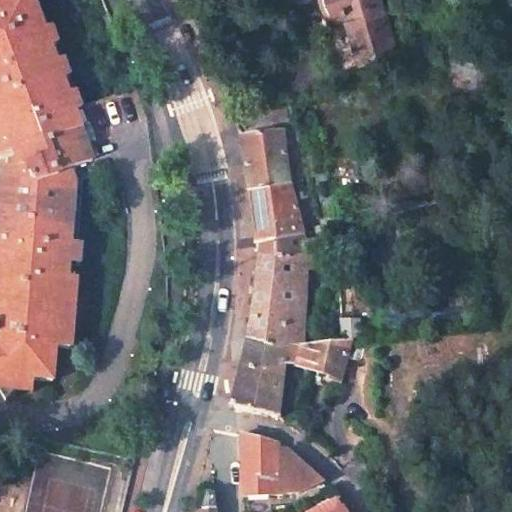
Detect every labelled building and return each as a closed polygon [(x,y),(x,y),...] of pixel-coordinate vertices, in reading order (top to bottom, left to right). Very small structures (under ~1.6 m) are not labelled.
[(0,0),(0,389),(22,391),(23,385),(44,386),(47,354),(64,355),(75,194),(60,193),(7,37),(32,28),(26,11),(21,0),(0,0)] [(408,44),(391,0),(328,0),(334,16),(355,7),(374,57),(408,44)] [(92,189),(35,8),(26,11),(32,28),(7,37),(60,193),(75,194),(92,189)] [(294,186),(286,131),(241,137),(252,192),(294,186)] [(308,251),(306,242),(298,185),(294,186),(252,192),(266,258),(308,251)] [(310,344),(299,274),(315,271),(313,250),(308,251),(266,258),(262,258),(250,339),(299,345),(310,344)] [(311,369),(331,373),(329,380),(344,381),(362,337),(320,342),(310,344),(299,345),(297,365),(311,369)] [(279,417),(285,363),(297,365),(299,345),(250,339),(233,403),(279,417)] [(0,401),(1,402),(21,404),(22,391),(0,389),(0,401)] [(242,496),(297,491),(321,480),(313,474),(286,450),(285,451),(275,450),(276,442),(275,441),(241,433),(242,463),(240,463),(240,464),(242,496)] [(120,467),(118,481),(128,485),(129,479),(133,462),(131,461),(122,459),(120,467)] [(211,511),(211,495),(207,493),(202,511),(211,511)] [(344,511),(334,497),(300,511),(344,511)]
